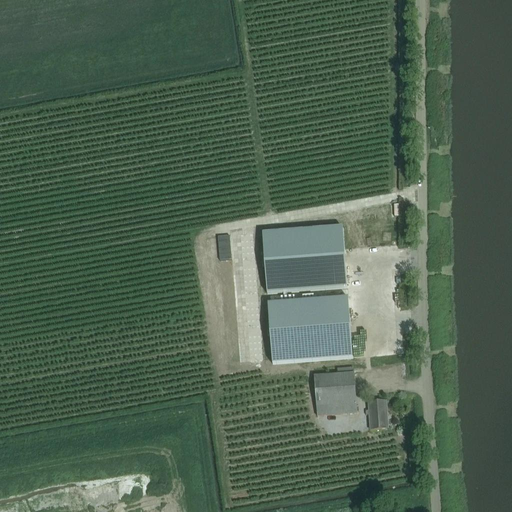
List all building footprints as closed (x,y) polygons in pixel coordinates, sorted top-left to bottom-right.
[(343,228),(262,234),(267,295),(347,289),(343,228)] [(251,235),(239,236),(241,260),(253,259),(251,235)] [(230,237),(218,238),(220,262),(232,261),(230,237)] [(253,269),(242,270),(243,294),(255,293),(253,269)] [(268,305),(272,365),(353,359),(348,299),(268,305)] [(256,303),(244,304),(246,328),(258,327),(256,303)] [(259,337),(247,338),(249,362),(261,361),(259,337)] [(357,414),(353,369),(337,370),(338,376),(314,378),(317,417),(357,414)] [(386,402),(368,403),(369,411),(365,412),(366,416),(369,416),(370,431),(388,430),(386,402)]
